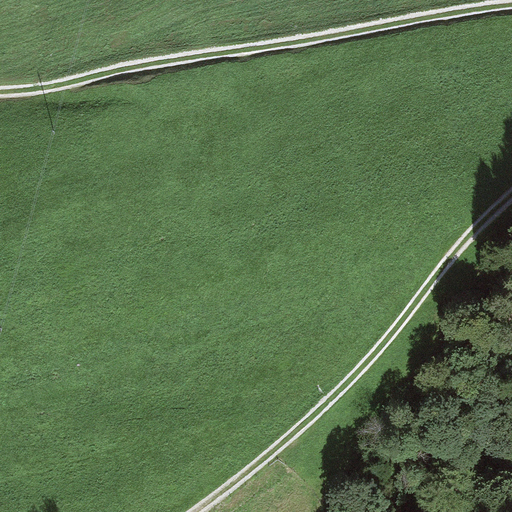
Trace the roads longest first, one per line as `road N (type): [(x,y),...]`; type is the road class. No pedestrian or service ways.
road 1 (track): [(0,91),(511,4)]
road 2 (track): [(511,194),(363,366),(194,511)]
